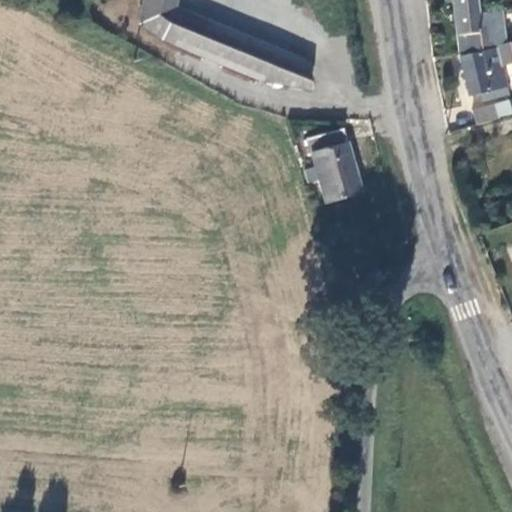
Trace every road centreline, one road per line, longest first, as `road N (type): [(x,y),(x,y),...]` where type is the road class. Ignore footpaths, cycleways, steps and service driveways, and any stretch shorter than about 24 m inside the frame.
road 1 (unclassified): [(446,254),(391,294),(369,339),(359,511)]
road 2 (unclassified): [(391,0),(425,188),(446,254)]
road 3 (unclassified): [(446,254),(511,421)]
